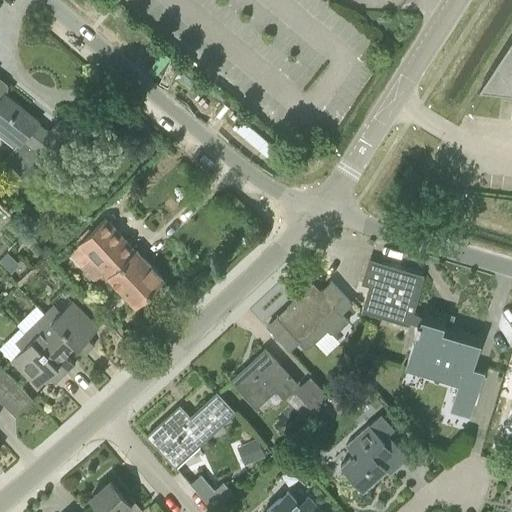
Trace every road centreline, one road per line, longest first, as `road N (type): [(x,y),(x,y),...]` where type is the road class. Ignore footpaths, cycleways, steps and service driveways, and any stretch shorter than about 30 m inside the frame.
road 1 (residential): [(320,214),(237,166),(45,0)]
road 2 (residential): [(103,419),(320,214)]
road 3 (residential): [(320,214),(458,0)]
road 4 (residential): [(511,268),(320,214)]
road 5 (residential): [(184,511),(103,419)]
